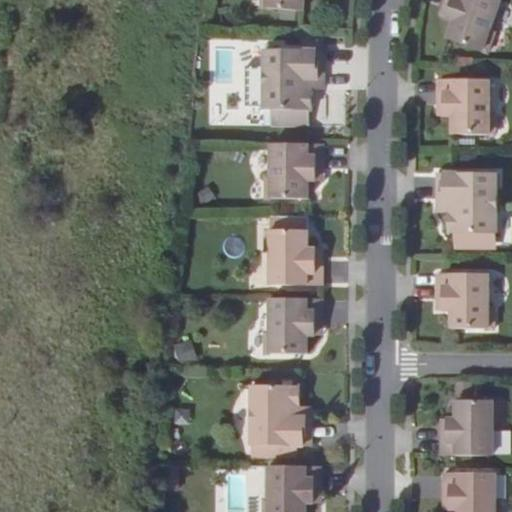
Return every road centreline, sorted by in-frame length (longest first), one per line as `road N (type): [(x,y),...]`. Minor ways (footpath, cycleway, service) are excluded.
road 1 (residential): [(380,364),(388,0)]
road 2 (residential): [(379,511),(380,364)]
road 3 (residential): [(380,364),(511,363)]
